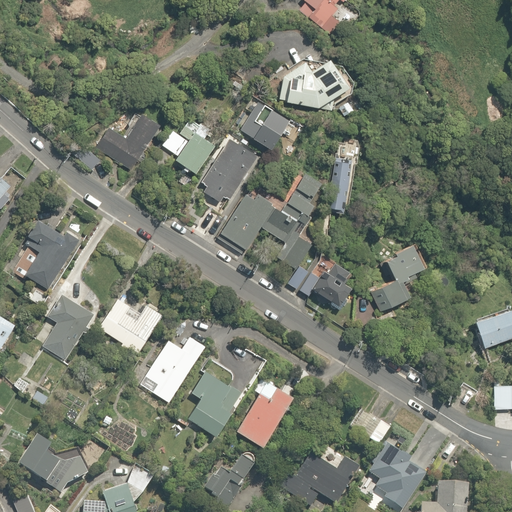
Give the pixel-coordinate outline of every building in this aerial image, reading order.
[(334,17),(349,0),(301,0),(293,9),(306,21),(309,17),(329,35),(340,22),(334,17)] [(351,113),(354,92),(333,64),(287,56),(279,102),(351,113)] [(95,147),(131,170),(140,155),(145,159),(147,155),(143,152),(160,125),(141,113),(126,138),(108,127),(95,147)] [(236,131),(248,139),(256,128),(243,120),(236,131)] [(188,169),(195,173),(214,145),(203,138),(210,128),(201,122),(195,132),(184,125),(179,134),(188,140),(175,159),(185,166),(183,169),(186,171),(188,169)] [(162,145),(177,155),(187,141),(172,130),(162,145)] [(203,191),(219,202),(223,196),(229,200),(242,179),(243,179),(247,173),(246,172),(257,156),(228,138),(200,182),(206,186),(203,191)] [(74,154),(91,170),(100,160),(83,145),(74,154)] [(351,205),(356,165),(337,163),(330,210),(345,212),(346,205),(351,205)] [(276,257),(295,269),(311,243),(299,236),(310,217),(307,215),(313,205),(309,202),(317,188),(306,181),(309,175),(304,172),(279,211),(270,206),(272,203),(256,193),(253,198),(244,193),(217,237),(241,252),(244,248),(246,249),(259,227),(285,242),(276,257)] [(0,208),(9,198),(3,193),(10,185),(0,176),(0,208)] [(26,275),(48,289),(79,239),(66,231),(63,236),(37,219),(27,236),(29,236),(25,243),(28,245),(12,271),(24,278),(26,275)] [(369,291),(379,310),(408,296),(401,281),(407,278),(406,276),(408,275),(410,279),(415,277),(413,273),(422,268),(410,244),(393,253),(395,255),(379,263),(385,275),(388,274),(392,280),(369,291)] [(330,304),(340,310),(346,299),(344,297),(350,287),(343,282),(346,278),(345,277),(348,272),(334,262),(327,273),(323,270),(319,277),(311,272),(299,290),(308,296),(312,289),(332,302),(330,304)] [(306,271),(297,266),(288,284),(296,289),(306,271)] [(484,277),(455,286),(458,294),(464,292),(467,303),(480,299),(478,293),(488,290),(484,277)] [(42,345),(65,359),(83,330),(85,332),(88,327),(86,325),(94,313),(61,293),(47,315),(56,321),(42,345)] [(128,346),(138,353),(162,315),(160,313),(163,308),(150,300),(146,305),(145,307),(142,305),(138,311),(117,297),(98,327),(122,342),(120,345),(126,349),(128,346)] [(473,320),(483,347),(511,336),(511,324),(506,308),(473,320)] [(0,348),(15,325),(0,315),(0,348)] [(139,383),(168,402),(204,345),(189,336),(181,348),(167,339),(139,383)] [(188,418),(215,436),(230,412),(229,411),(241,392),(229,384),(228,386),(204,370),(191,392),(200,398),(188,418)] [(236,430),(261,446),(292,395),(260,376),(253,389),(259,392),(236,430)] [(492,386),(493,409),(510,408),(508,385),(492,386)] [(33,397),(44,403),(48,397),(37,390),(33,397)] [(350,426),(378,444),(389,426),(361,408),(350,426)] [(67,415),(73,420),(78,413),(71,409),(67,415)] [(186,425),(189,420),(174,412),(171,417),(186,425)] [(101,422),(109,425),(111,420),(103,417),(101,422)] [(18,465),(61,493),(67,484),(88,473),(80,457),(65,461),(47,453),(50,449),(35,440),(18,465)] [(378,491),(390,499),(394,492),(401,497),(413,479),(415,480),(416,478),(418,479),(424,469),(387,444),(366,474),(383,485),(378,491)] [(277,486),(310,506),(317,495),(308,490),(310,488),(335,504),(359,467),(344,457),(336,469),(310,453),(295,477),(287,472),(277,486)] [(202,495),(226,511),(240,489),(238,487),(254,465),(240,456),(228,474),(220,469),(202,495)] [(427,474),(436,480),(446,464),(437,458),(427,474)] [(134,511),(132,503),(142,494),(153,476),(135,465),(126,486),(102,493),(105,502),(83,501),(82,511),(134,511)] [(169,478),(171,470),(163,467),(160,475),(169,478)] [(465,511),(468,484),(437,482),(435,504),(420,503),(419,511),(465,511)] [(13,502),(17,511),(33,511),(27,496),(13,502)]
